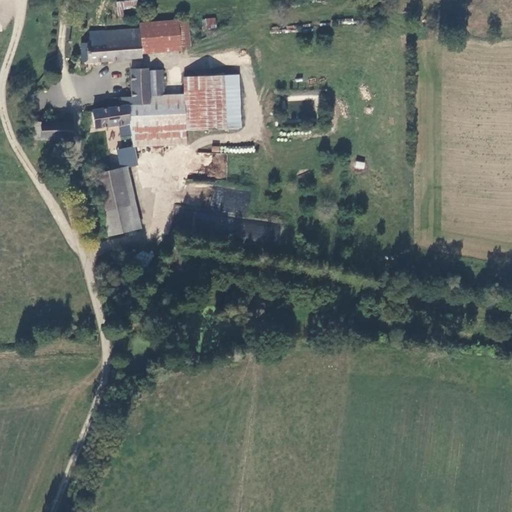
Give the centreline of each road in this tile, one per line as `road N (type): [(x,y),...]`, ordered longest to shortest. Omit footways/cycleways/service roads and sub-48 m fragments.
road 1 (unclassified): [(89,263),(104,319),(102,392),(54,511)]
road 2 (unclassified): [(89,263),(13,141),(0,102)]
